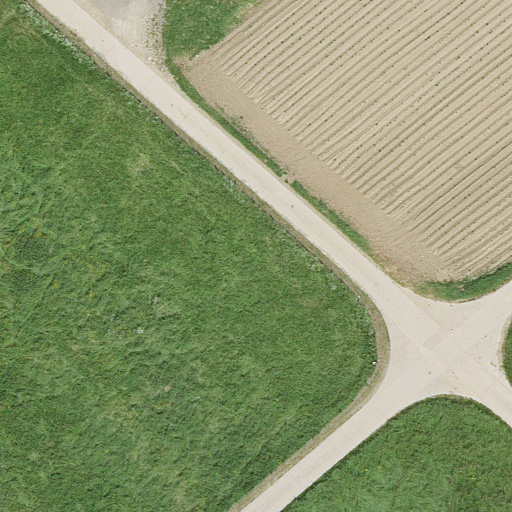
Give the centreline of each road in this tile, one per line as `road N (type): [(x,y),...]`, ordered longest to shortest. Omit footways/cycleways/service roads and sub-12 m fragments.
road 1 (track): [(50,0),(443,354)]
road 2 (track): [(443,354),(262,511)]
